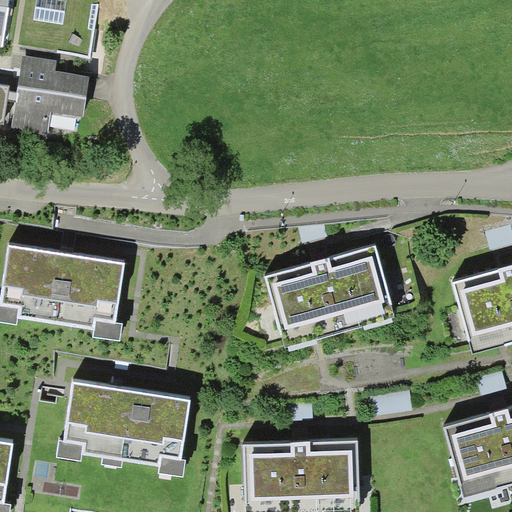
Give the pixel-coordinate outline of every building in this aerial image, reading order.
[(0,0),(0,45),(3,46),(9,0),(0,0)] [(66,0),(36,0),(33,19),(63,24),(66,0)] [(57,60),(23,55),(17,92),(16,101),(11,129),(47,134),(51,111),(83,116),(90,75),(56,70),(57,60)] [(10,85),(0,83),(0,122),(4,123),(8,100),(16,101),(17,92),(9,91),(10,85)] [(126,263),(9,245),(0,302),(0,305),(19,308),(17,318),(95,330),(96,320),(116,323),(126,263)] [(396,318),(376,246),(330,258),(329,257),(310,262),(310,264),(266,276),(287,350),(317,341),(317,340),(396,318)] [(498,269),(452,282),(472,354),(511,343),(511,264),(498,268),(498,269)] [(17,318),(19,308),(0,305),(0,322),(16,325),(17,318)] [(122,324),(116,323),(96,320),(95,330),(94,337),(120,341),(122,324)] [(190,399),(72,380),(64,442),(83,445),(82,453),(103,457),(123,460),(160,466),(162,457),(182,459),(190,399)] [(489,412),(443,425),(464,497),(511,483),(511,406),(508,407),(508,406),(488,411),(489,412)] [(15,443),(0,440),(0,502),(5,503),(15,443)] [(83,445),(64,442),(59,441),(57,456),(81,460),(82,453),(83,445)] [(291,443),(243,445),(245,511),(360,511),(358,441),(310,443),(310,441),(291,442),(291,443)] [(121,467),(123,460),(103,457),(101,464),(121,467)] [(186,460),(182,459),(162,457),(160,466),(159,474),(184,477),(186,460)] [(10,511),(11,504),(5,503),(0,502),(0,511),(10,511)]
